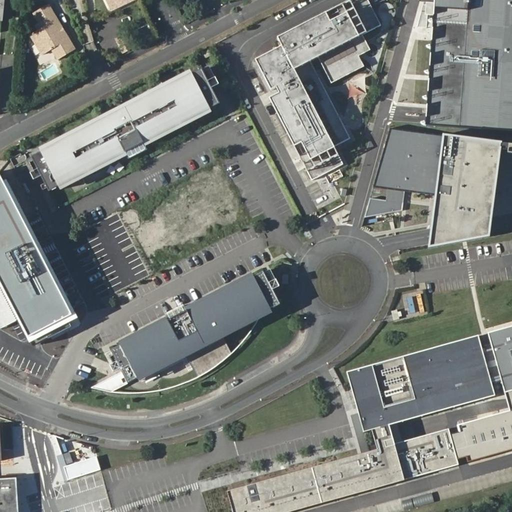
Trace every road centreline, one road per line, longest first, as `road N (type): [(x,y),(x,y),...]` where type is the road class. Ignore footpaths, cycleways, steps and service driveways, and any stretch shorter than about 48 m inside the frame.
road 1 (unclassified): [(0,395),(69,424),(119,435),(167,433),(223,414),(315,364),(351,336),(359,316)]
road 2 (unclassified): [(320,310),(308,348),(291,361),(213,405),(160,421),(109,421),(0,379)]
road 3 (unclassified): [(0,140),(182,46)]
road 4 (unclassified): [(359,316),(378,298),(382,278),(374,257),(354,244),(329,245),(309,263),(307,294),(320,310)]
